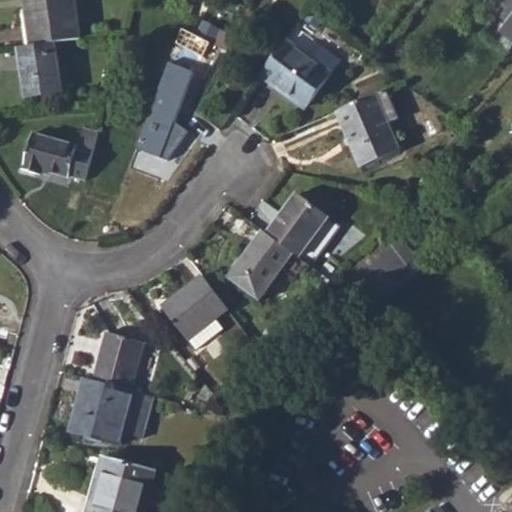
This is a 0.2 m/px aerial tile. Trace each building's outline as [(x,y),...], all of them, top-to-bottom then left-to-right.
[(23,0),(30,47),(53,44),(80,40),(73,0),(23,0)] [(219,45),(240,4),(231,0),(226,0),(207,38),(219,45)] [(499,42),(509,51),(511,46),(511,0),(497,0),(511,11),(511,17),(500,33),(504,36),(499,42)] [(260,76),(306,109),(340,62),(296,28),(260,76)] [(18,49),(25,97),(61,92),(53,44),(30,47),(18,49)] [(338,112),(361,168),(399,153),(387,127),(398,122),(386,91),(338,112)] [(70,177),(85,182),(98,133),(81,129),(78,144),(32,133),(21,171),(40,176),(41,172),(69,179),(70,177)] [(306,265),(311,269),(318,258),(339,228),(296,196),(267,235),(293,253),(301,259),(299,260),(306,265)] [(259,301),(267,290),(293,253),(267,235),(263,233),(229,279),(259,301)] [(326,284),(371,306),(412,275),(385,239),(372,249),(364,256),(339,274),(329,282),(326,284)] [(301,259),(293,253),(267,290),(281,300),(306,265),(299,260),(301,259)] [(339,274),(318,258),(311,269),(329,282),(339,274)] [(160,308),(186,340),(227,308),(199,272),(178,290),(179,292),(160,308)] [(92,382),(130,392),(144,344),(105,333),(92,382)] [(120,446),(123,431),(133,393),(130,392),(92,382),(83,380),(69,432),(120,446)] [(154,399),(133,393),(123,431),(145,438),(154,399)] [(88,511),(143,511),(155,471),(104,457),(88,511)]
